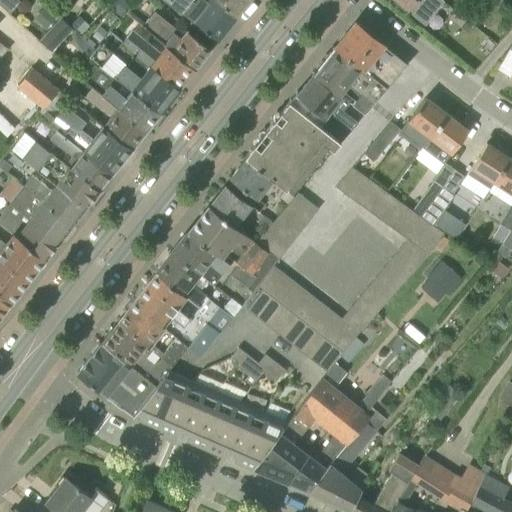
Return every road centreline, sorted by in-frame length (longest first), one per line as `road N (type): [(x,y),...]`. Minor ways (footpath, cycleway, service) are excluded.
road 1 (tertiary): [(31,369),(322,0)]
road 2 (tertiary): [(295,0),(16,355)]
road 3 (residential): [(31,369),(114,427),(296,511)]
road 4 (residential): [(511,118),(346,0)]
